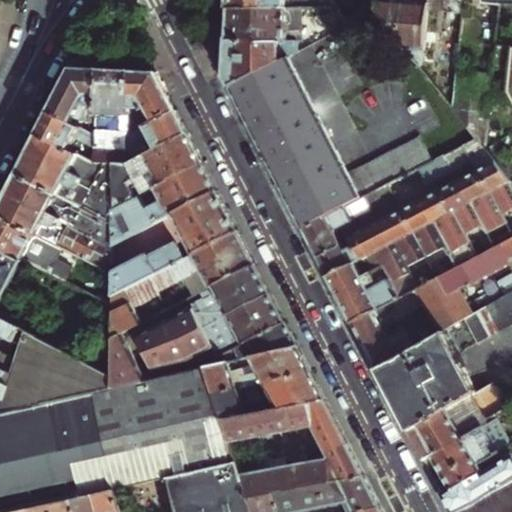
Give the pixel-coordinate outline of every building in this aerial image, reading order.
[(230,0),(230,10),(292,10),(292,0),(230,0)] [(298,0),(298,10),(300,10),(342,10),(334,0),(298,0)] [(373,14),(374,0),(334,0),(342,10),(344,29),(373,14)] [(374,0),(373,14),(395,41),(400,0),(374,0)] [(400,0),(395,41),(401,49),(422,51),(426,16),(427,0),(400,0)] [(462,10),(463,0),(427,0),(426,16),(439,17),(434,82),(454,85),(455,76),(462,10)] [(463,0),(462,10),(478,12),(479,7),(499,9),(499,0),(463,0)] [(511,0),(499,0),(499,7),(511,8),(511,48),(495,47),(492,69),(509,71),(507,93),(511,103),(511,0)] [(292,10),(230,10),(228,28),(227,42),(297,42),(297,30),(301,30),(300,10),(298,10),(292,10)] [(297,42),(227,42),(226,62),(225,79),(230,89),(288,58),(297,53),(297,42)] [(352,180),(288,58),(230,89),(260,145),(304,231),(364,199),(373,194),(384,189),(388,187),(406,177),(417,172),(418,171),(434,163),(425,143),(352,180)] [(73,68),(50,113),(95,139),(96,117),(99,70),(88,69),(73,68)] [(129,119),(132,73),(116,72),(99,70),(96,117),(129,119)] [(145,107),(154,123),(176,112),(157,75),(147,74),(132,73),(129,119),(143,119),(145,116),(141,109),(145,107)] [(491,80),(455,76),(454,85),(451,112),(475,141),(483,152),(491,80)] [(182,123),(176,112),(154,123),(139,132),(128,137),(128,138),(132,146),(136,144),(137,146),(144,143),(151,135),(158,149),(187,134),(182,123)] [(38,136),(69,152),(75,141),(94,150),(95,139),(50,113),(44,124),(38,136)] [(129,119),(96,117),(95,139),(94,150),(93,157),(93,164),(114,165),(127,166),(128,138),(128,137),(128,131),(129,119)] [(136,126),(128,131),(128,137),(139,132),(136,126)] [(114,165),(113,195),(127,188),(125,185),(133,181),(135,183),(154,173),(161,186),(202,164),(195,149),(187,134),(158,149),(127,166),(114,165)] [(79,157),(69,152),(38,136),(35,142),(22,166),(18,176),(112,226),(113,212),(113,205),(113,195),(114,165),(93,164),(79,157)] [(475,141),(462,148),(468,159),(483,152),(475,141)] [(462,148),(444,157),(450,168),(463,162),(468,159),(462,148)] [(93,164),(93,157),(82,151),(79,157),(93,164)] [(476,174),(475,175),(486,197),(509,185),(494,165),(483,152),(468,159),(473,168),(476,174)] [(434,163),(418,171),(424,182),(430,179),(450,168),(444,157),(434,163)] [(113,212),(112,226),(112,248),(154,226),(147,211),(160,204),(168,218),(171,216),(216,192),(210,179),(202,164),(161,186),(126,205),(113,212)] [(466,179),(457,184),(469,206),(486,197),(475,175),(466,179)] [(112,277),(112,275),(112,258),(112,248),(112,226),(18,176),(13,184),(1,207),(0,209),(0,217),(64,251),(112,277)] [(469,206),(457,184),(448,189),(438,194),(450,216),(469,206)] [(450,216),(436,223),(460,267),(477,259),(465,237),(481,228),(485,237),(507,226),(502,217),(511,211),(511,190),(509,185),(486,197),(469,206),(450,216)] [(384,189),(392,202),(395,200),(388,187),(384,189)] [(392,202),(384,189),(373,194),(380,208),(392,202)] [(190,251),(235,228),(225,209),(216,192),(171,216),(190,251)] [(373,194),(364,199),(371,212),(380,208),(373,194)] [(420,204),(431,225),(436,223),(450,216),(438,194),(429,199),(420,204)] [(123,199),(113,205),(113,212),(126,205),(123,199)] [(315,251),(319,259),(341,248),(337,239),(333,232),(371,212),(364,199),(304,231),(309,240),(315,251)] [(401,214),(412,235),(431,225),(420,204),(411,209),(401,214)] [(412,235),(401,214),(392,218),(384,223),(395,244),(412,235)] [(64,251),(0,217),(0,248),(21,259),(58,278),(82,290),(87,281),(72,272),(73,271),(58,262),(64,251)] [(112,248),(112,258),(164,231),(163,228),(167,225),(164,220),(154,226),(112,248)] [(343,304),(353,324),(460,267),(436,223),(431,225),(412,235),(395,244),(377,253),(360,262),(329,279),(343,304)] [(366,232),(377,253),(395,244),(384,223),(375,227),(366,232)] [(236,230),(235,228),(190,251),(191,254),(192,256),(237,232),(236,230)] [(244,246),(237,232),(192,256),(182,261),(156,275),(138,284),(111,298),(111,304),(111,334),(111,342),(119,337),(136,328),(127,310),(192,278),(197,270),(208,290),(211,289),(254,266),(244,246)] [(350,243),(360,262),(377,253),(366,232),(358,236),(349,241),(350,243)] [(460,267),(353,324),(364,345),(370,356),(377,370),(414,349),(406,336),(405,334),(389,343),(381,328),(424,306),(433,321),(440,334),(442,333),(464,321),(472,316),(464,303),(457,291),(467,285),(468,287),(511,263),(511,240),(477,259),(460,267)] [(350,243),(341,248),(319,259),(323,268),(329,279),(360,262),(350,243)] [(153,255),(148,258),(156,275),(182,261),(174,244),(153,255)] [(0,300),(21,259),(0,248),(0,300)] [(138,261),(128,266),(138,284),(156,275),(148,258),(147,256),(138,261)] [(111,298),(138,284),(128,266),(119,271),(112,275),(112,277),(111,298)] [(254,266),(211,289),(213,291),(214,294),(257,271),(256,269),(254,266)] [(127,310),(136,328),(208,290),(197,270),(192,278),(127,310)] [(257,271),(214,294),(188,308),(190,312),(172,322),(182,341),(200,332),(269,296),(263,284),(257,271)] [(511,293),(472,316),(464,321),(477,344),(511,324),(511,293)] [(269,296),(200,332),(210,351),(212,355),(239,340),(281,319),(276,310),(269,296)] [(0,336),(15,345),(22,330),(0,318),(0,336)] [(281,319),(239,340),(241,343),(242,346),(283,324),(282,322),(281,319)] [(182,341),(172,322),(152,332),(161,350),(182,341)] [(225,363),(247,358),(295,347),(289,336),(283,324),(242,346),(215,360),(218,365),(225,363)] [(161,350),(152,332),(132,342),(141,358),(161,350)] [(200,332),(182,341),(192,360),(210,351),(200,332)] [(477,394),(442,333),(440,334),(414,349),(377,370),(391,397),(405,423),(409,432),(477,394)] [(4,414),(110,390),(110,377),(50,345),(40,340),(28,334),(26,343),(19,360),(8,357),(0,353),(0,381),(12,388),(7,404),(4,412),(4,414)] [(111,342),(110,353),(110,374),(132,363),(119,337),(111,342)] [(182,341),(161,350),(170,368),(182,365),(192,360),(182,341)] [(295,347),(247,358),(250,364),(299,353),(295,347)] [(161,350),(141,358),(148,373),(170,368),(161,350)] [(261,386),(310,375),(305,364),(299,353),(250,364),(256,376),(241,379),(242,384),(232,386),(225,363),(218,365),(204,368),(213,396),(234,392),(261,386)] [(110,390),(142,383),(132,363),(110,374),(110,377),(110,390)] [(0,415),(0,511),(29,511),(30,511),(52,507),(73,503),(94,499),(115,494),(114,492),(169,481),(175,511),(251,511),(248,501),(240,477),(229,444),(222,423),(213,396),(204,368),(142,383),(110,390),(4,414),(0,415)] [(318,389),(310,375),(261,386),(270,402),(250,407),(251,411),(241,413),(234,392),(213,396),(222,423),(246,418),(266,414),(286,409),(324,401),(318,389)] [(0,399),(7,404),(12,388),(0,381),(0,399)] [(477,394),(409,432),(417,446),(425,462),(434,457),(495,422),(508,415),(492,386),(477,394)] [(333,419),(324,401),(286,409),(290,431),(309,428),(316,441),(342,435),(333,419)] [(290,431),(286,409),(266,414),(270,436),(281,433),(290,431)] [(270,436),(266,414),(246,418),(250,440),(261,438),(270,436)] [(250,440),(246,418),(222,423),(229,444),(240,442),(250,440)] [(452,491),(472,480),(468,472),(502,453),(510,449),(495,422),(434,457),(443,474),(452,491)] [(321,451),(347,445),(345,440),(342,435),(316,441),(318,446),(321,451)] [(314,487),(320,486),(338,482),(364,477),(356,461),(347,445),(321,451),(325,459),(310,463),(314,487)] [(450,511),(460,511),(511,482),(511,447),(510,449),(502,453),(507,461),(472,480),(452,491),(443,496),(447,505),(450,511)] [(325,459),(321,451),(317,453),(306,455),(307,460),(308,463),(310,463),(325,459)] [(262,467),(263,473),(287,468),(286,464),(286,462),(262,467)] [(308,463),(287,468),(292,492),(296,491),(314,487),(310,463),(308,463)] [(292,492),(287,468),(263,473),(268,497),(273,496),(292,492)] [(247,476),(240,477),(248,501),(268,497),(263,473),(247,476)] [(344,511),(366,511),(381,509),(373,495),(367,482),(364,477),(338,482),(341,489),(345,497),(341,499),(343,503),(344,505),(344,511)] [(320,486),(324,507),(334,505),(343,503),(341,499),(345,497),(341,489),(338,482),(320,486)] [(511,511),(511,482),(460,511),(511,511)] [(296,491),(300,511),(301,511),(313,510),(324,507),(320,486),(314,487),(296,491)] [(292,492),(273,496),(276,511),(300,511),(296,491),(292,492)] [(94,499),(96,511),(118,511),(115,494),(94,499)] [(268,497),(248,501),(251,511),(276,511),(273,496),(268,497)] [(96,511),(94,499),(73,503),(74,511),(96,511)] [(74,511),(73,503),(52,507),(52,511),(74,511)]
